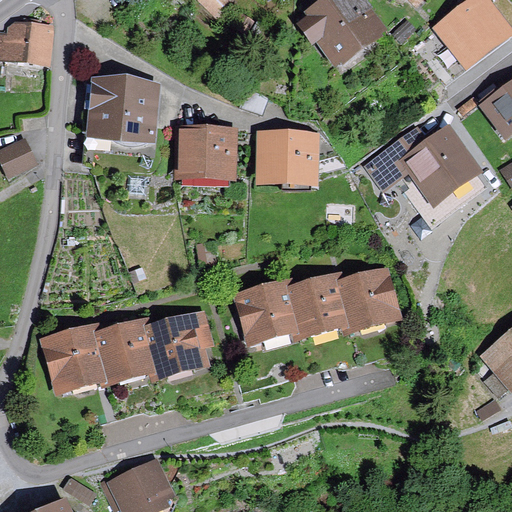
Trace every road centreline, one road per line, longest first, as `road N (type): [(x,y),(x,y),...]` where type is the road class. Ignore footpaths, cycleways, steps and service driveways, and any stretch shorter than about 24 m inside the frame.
road 1 (residential): [(0,466),(32,477),(392,375)]
road 2 (residential): [(57,0),(64,26),(44,235),(0,389)]
